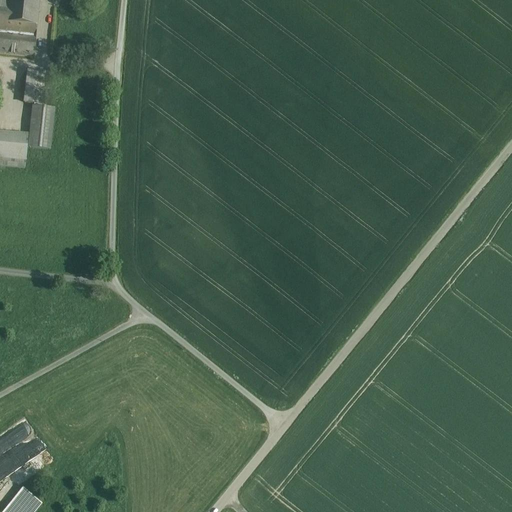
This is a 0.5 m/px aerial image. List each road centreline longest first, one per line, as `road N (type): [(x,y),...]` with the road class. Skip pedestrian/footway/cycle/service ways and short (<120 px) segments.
road 1 (unclassified): [(124,0),(113,284),(285,426)]
road 2 (unclassified): [(285,426),(511,145)]
